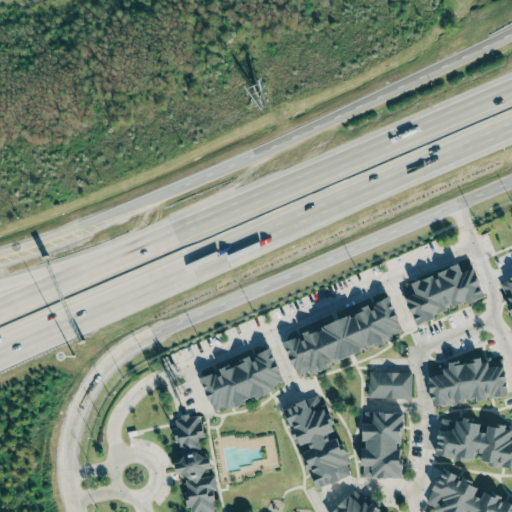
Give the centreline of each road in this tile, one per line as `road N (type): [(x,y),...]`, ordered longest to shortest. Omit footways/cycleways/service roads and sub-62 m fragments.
road 1 (secondary): [(511,33),(90,225),(0,254)]
road 2 (motorway): [(129,291),(511,130)]
road 3 (secondary): [(146,336),(511,179)]
road 4 (motorway): [(511,93),(250,207)]
road 5 (motorway): [(250,207),(0,315)]
road 6 (motorway): [(250,207),(0,282)]
road 7 (secondary): [(74,511),(65,456),(76,408),(114,355),(146,336)]
road 8 (motorway): [(0,361),(129,291)]
road 9 (motorway): [(0,346),(129,291)]
